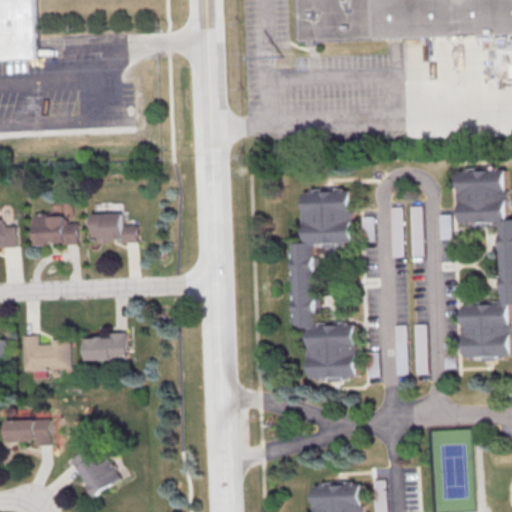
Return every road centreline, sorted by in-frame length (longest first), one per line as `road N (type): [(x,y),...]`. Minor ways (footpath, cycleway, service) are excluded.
road 1 (tertiary): [(225,511),(204,0)]
road 2 (residential): [(216,281),(0,291)]
